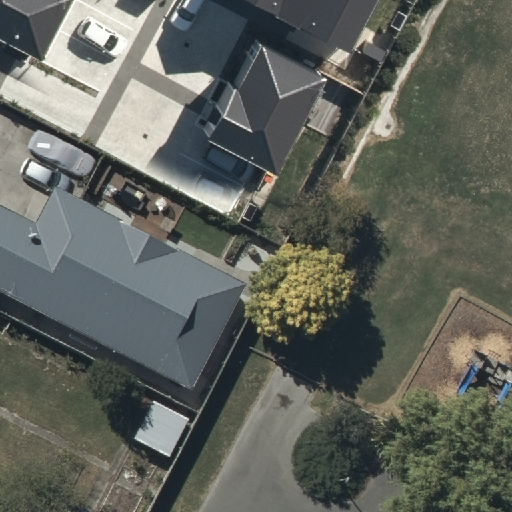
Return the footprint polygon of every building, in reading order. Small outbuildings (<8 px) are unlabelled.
[(0,0),(0,37),(27,52),(55,0),(0,0)] [(360,0),(260,0),(340,40),(360,0)] [(320,66),(253,32),(205,124),(272,159),(320,66)] [(0,287),(187,385),(240,285),(53,188),(33,225),(0,207),(0,287)] [(186,421),(153,403),(134,438),(167,456),(186,421)] [(0,511),(137,511),(152,483),(110,461),(83,511),(68,511),(0,476),(0,511)]
